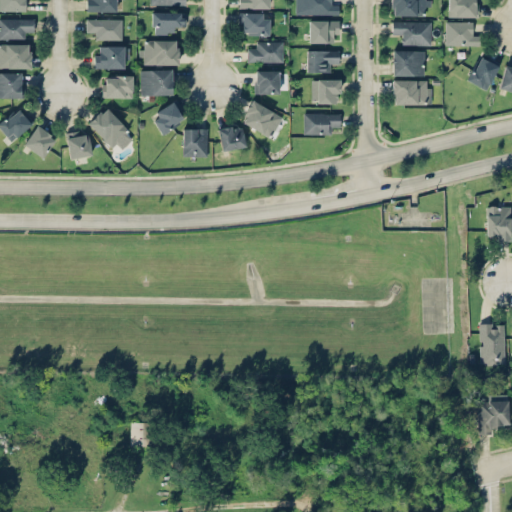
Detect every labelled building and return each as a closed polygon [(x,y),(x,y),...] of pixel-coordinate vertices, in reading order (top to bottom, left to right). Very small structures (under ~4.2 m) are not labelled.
[(295,0),(295,13),(339,14),(339,0),(295,0)] [(427,0),(391,0),(391,15),(424,15),(425,6),(427,6),(427,0)] [(447,0),(448,16),(476,16),(476,0),(447,0)] [(173,26),(185,26),(185,12),(153,11),(152,33),(173,33),(173,26)] [(240,13),(240,34),(269,34),(269,13),(240,13)] [(0,38),(24,39),(25,31),(33,31),(33,18),(0,17),(0,38)] [(121,39),(122,18),(86,18),(85,31),(95,31),(95,39),(121,39)] [(339,19),(309,20),(309,42),(333,42),(333,33),(339,33),(339,19)] [(431,21),(392,20),(392,34),(401,34),(401,44),(430,45),(431,21)] [(479,45),(480,35),(472,34),(472,21),(446,20),(445,44),(479,45)] [(177,39),(144,40),(144,48),(141,48),(141,64),(177,64),(177,39)] [(282,61),(283,40),(256,40),(256,48),(247,48),(247,61),(282,61)] [(0,67),(29,68),(30,43),(0,42),(0,67)] [(124,67),(124,45),(99,45),(99,54),(94,54),(94,68),(124,67)] [(339,50),(306,49),(306,71),(329,72),(330,63),(339,63),(339,50)] [(423,49),(392,50),(392,75),(424,75),(423,49)] [(485,90),(498,65),(479,55),(466,80),(485,90)] [(511,68),(503,66),(498,89),(511,91),(511,68)] [(172,94),(171,68),(139,69),(140,95),(172,94)] [(278,93),(279,70),(255,69),(254,93),(278,93)] [(21,72),(0,71),(0,96),(20,97),(21,72)] [(132,97),(132,75),(103,75),(103,96),(132,97)] [(311,79),(311,102),(338,101),(338,78),(311,79)] [(392,103),(429,104),(429,80),(393,79),(392,103)] [(281,114),(251,101),(241,123),(271,136),(281,114)] [(161,133),(184,118),(173,102),(150,117),(161,133)] [(111,147),(128,130),(105,106),(87,123),(111,147)] [(0,129),(11,141),(31,123),(17,108),(0,123),(0,129)] [(339,113),(303,112),(303,133),(331,134),(331,126),(339,126),(339,113)] [(43,157),(55,137),(35,125),(23,144),(43,157)] [(220,149),(245,146),(242,125),(218,128),(220,149)] [(182,155),(207,155),(207,128),(183,128),(182,155)] [(65,132),(70,158),(91,154),(88,133),(79,135),(78,129),(65,132)] [(486,235),(495,235),(495,240),(510,240),(510,205),(486,205),(486,235)] [(504,323),(493,324),(492,322),(479,323),(479,364),(505,364),(504,323)] [(507,393),(487,394),(487,400),(477,400),(478,433),(491,433),(491,425),(508,425),(507,393)] [(130,445),(153,445),(153,421),(130,421),(130,445)]
